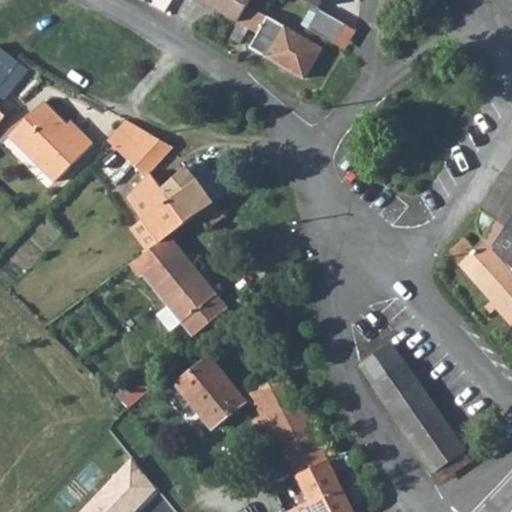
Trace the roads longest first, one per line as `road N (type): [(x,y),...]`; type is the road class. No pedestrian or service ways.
road 1 (residential): [(358,229),(342,250),(327,302),(335,356),(433,511)]
road 2 (residential): [(105,0),(207,61),(305,162)]
road 3 (residential): [(395,275),(439,237),(511,117)]
road 4 (residential): [(383,0),(367,65),(305,162)]
road 5 (residential): [(395,275),(511,408)]
road 6 (unknown): [(502,28),(433,34),(367,65)]
